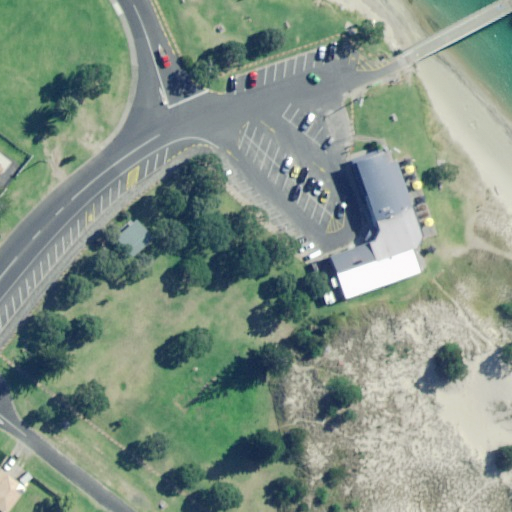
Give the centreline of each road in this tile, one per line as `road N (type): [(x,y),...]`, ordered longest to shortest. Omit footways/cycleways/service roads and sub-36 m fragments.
road 1 (tertiary): [(178,120),(80,188),(0,278)]
road 2 (residential): [(357,59),(178,120)]
road 3 (residential): [(0,414),(123,511)]
road 4 (tertiary): [(128,0),(178,120)]
